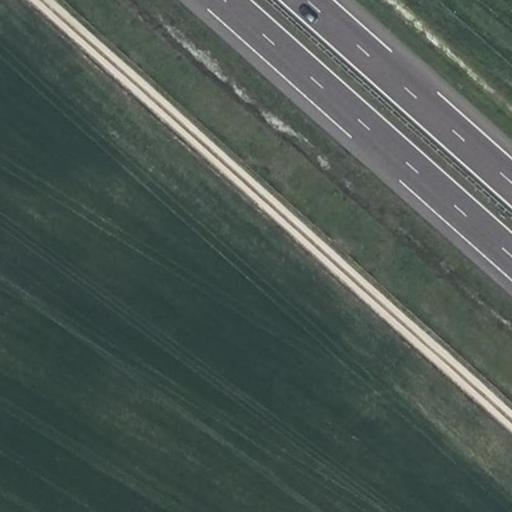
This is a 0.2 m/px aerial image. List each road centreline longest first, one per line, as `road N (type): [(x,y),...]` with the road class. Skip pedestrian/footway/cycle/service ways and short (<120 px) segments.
road 1 (track): [(34,0),(511,429)]
road 2 (motorway): [(229,0),(511,251)]
road 3 (motorway): [(511,182),(307,0)]
